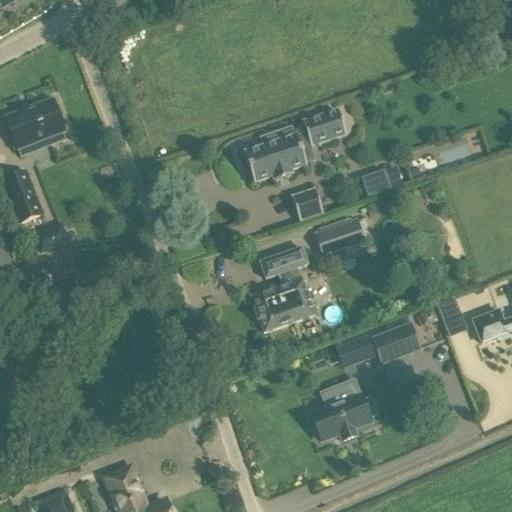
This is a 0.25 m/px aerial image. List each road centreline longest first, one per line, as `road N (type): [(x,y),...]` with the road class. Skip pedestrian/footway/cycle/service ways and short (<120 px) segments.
road 1 (unclassified): [(254,511),(76,13)]
road 2 (track): [(325,511),(511,430)]
